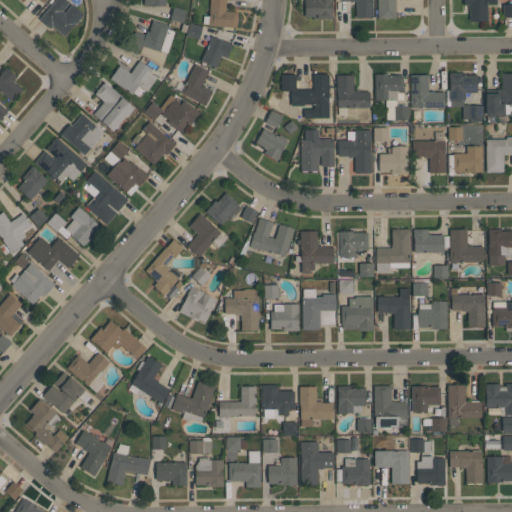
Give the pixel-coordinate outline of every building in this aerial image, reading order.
[(63,36),(52,26),(49,29),(38,19),(53,0),(65,0),(68,2),(61,10),(64,12),(71,4),(82,14),(63,36)] [(235,27),(207,25),(209,0),(225,0),(225,11),(237,12),(237,15),(237,24),(236,24),(235,27)] [(304,17),(304,0),(332,0),(332,19),(316,19),(316,17),(304,17)] [(371,0),(372,17),(355,17),(355,1),(350,1),(349,0),(371,0)] [(395,0),(395,19),(377,19),(376,0),(395,0)] [(486,20),(469,21),(469,8),(468,8),(468,5),(463,5),(463,0),(496,0),(496,4),(486,4),(486,20)] [(511,17),(502,17),(502,4),(511,4),(511,17)] [(169,20),(173,6),(186,9),(182,23),(169,20)] [(129,46),(134,31),(144,34),(146,30),(148,30),(152,20),(168,25),(167,29),(173,31),(166,52),(160,50),(160,51),(142,46),(141,50),(129,46)] [(185,36),(188,23),(201,26),(198,39),(185,36)] [(200,61),(200,59),(195,57),(204,34),(210,36),(211,35),(224,41),(224,40),(232,43),(226,58),(220,55),(215,67),(200,61)] [(129,72),(138,60),(150,68),(148,71),(156,77),(146,91),(138,85),(131,94),(109,78),(119,65),(129,72)] [(208,71),(201,86),(212,91),(204,105),(180,92),(194,64),(208,71)] [(11,101),(0,91),(0,74),(1,73),(0,72),(5,66),(16,76),(13,81),(15,83),(15,84),(21,89),(11,101)] [(464,99),(463,99),(463,104),(463,106),(450,106),(450,99),(448,99),(448,72),(464,72),(464,74),(476,74),(476,92),(464,92),(464,99)] [(402,92),(397,92),(397,90),(387,90),(387,100),(374,100),(374,73),(388,73),(388,75),(402,75),(402,92)] [(511,73),(511,104),(504,104),(504,115),(485,116),(484,93),(496,93),(496,89),(501,89),(501,73),(511,73)] [(327,74),(328,118),(303,118),(302,109),(312,109),(312,105),(291,105),(290,90),(280,90),(280,75),(295,75),(295,90),(312,90),(312,74),(327,74)] [(337,108),(337,93),(336,93),(336,75),(353,75),(353,90),(359,90),(359,91),(369,91),(369,107),(337,108)] [(409,75),(427,75),(427,91),(433,91),(433,92),(443,92),(443,107),(410,108),(409,75)] [(102,101),(93,94),(102,83),(103,84),(104,82),(134,108),(126,118),(125,117),(112,132),(91,114),(102,101)] [(159,107),(169,94),(180,102),(178,104),(179,104),(183,99),(199,112),(190,124),(187,122),(180,132),(167,122),(169,120),(161,114),(162,112),(160,111),(153,120),(143,111),(152,101),(159,107)] [(481,122),(469,122),(468,119),(462,119),(461,106),(463,106),(463,105),(468,104),(468,105),(482,105),(482,118),(481,118),(481,122)] [(393,106),(408,106),(408,119),(394,119),(393,106)] [(282,116),(276,128),(264,122),(270,110),(282,116)] [(81,113),(103,132),(83,155),(59,134),(69,123),(71,125),(81,113)] [(133,148),(146,133),(141,130),(148,122),(174,144),(165,154),(164,153),(153,165),(133,148)] [(461,139),(447,140),(447,127),(461,127),(461,139)] [(276,160),(264,153),(266,149),(255,143),(263,128),(278,135),(279,134),(286,138),(285,139),(287,140),(276,160)] [(372,141),(372,128),(387,128),(387,141),(372,141)] [(333,138),(333,166),(320,166),(320,155),(317,155),(317,170),(300,170),(299,139),(303,139),(303,129),(318,129),(318,138),(333,138)] [(337,156),(337,140),(354,139),(354,130),(370,130),(370,172),(354,172),(354,157),(351,157),(351,156),(337,156)] [(485,139),(505,139),(505,136),(511,136),(511,153),(503,153),(503,172),(485,172),(485,139)] [(87,164),(72,181),(66,176),(60,183),(45,171),(44,171),(33,162),(43,150),(53,158),(55,157),(45,149),(56,137),(87,164)] [(128,149),(119,159),(109,151),(118,140),(128,149)] [(444,140),(445,172),(428,173),(428,158),(422,158),(422,156),(412,156),(412,141),(444,140)] [(407,146),(407,173),(390,173),(390,172),(378,172),(378,153),(391,153),(391,146),(407,146)] [(481,146),(481,171),(465,171),(452,171),(452,153),(466,153),(466,146),(481,146)] [(105,175),(118,160),(120,162),(124,158),(129,163),(131,161),(148,176),(138,187),(134,183),(131,186),(130,186),(125,192),(105,175)] [(29,200),(16,188),(23,180),(21,177),(31,165),(35,168),(34,169),(46,180),(29,200)] [(127,199),(117,211),(107,203),(106,205),(116,213),(106,224),(85,206),(98,191),(85,180),(94,171),(127,199)] [(238,204),(237,205),(241,208),(230,221),(226,218),(220,225),(205,211),(215,200),(217,201),(224,192),(238,204)] [(245,205),(257,211),(251,223),(239,217),(245,205)] [(100,226),(83,246),(69,234),(70,234),(64,228),(72,219),(69,216),(77,207),(100,226)] [(22,213),(30,225),(21,231),(25,236),(20,240),(23,244),(10,253),(0,238),(0,212),(2,211),(9,222),(22,213)] [(64,221),(55,231),(46,223),(55,212),(64,221)] [(217,248),(210,243),(198,257),(186,246),(197,233),(188,226),(199,213),(209,222),(226,238),(217,248)] [(293,228),(284,257),(260,249),(260,250),(248,247),(253,232),(254,232),(258,218),(272,222),(267,236),(274,238),(279,224),(293,228)] [(375,248),(391,248),(391,229),(409,229),(409,262),(408,262),(408,267),(389,267),(389,272),(375,272),(375,248)] [(412,229),(427,229),(427,234),(430,234),(430,235),(442,235),(442,252),(413,252),(413,239),(412,239),(412,229)] [(448,229),(466,229),(466,245),(472,245),(472,246),(482,246),(483,262),(449,262),(448,229)] [(489,265),(488,255),(487,255),(487,229),(503,229),(503,231),(511,231),(511,255),(504,255),(504,265),(489,265)] [(333,263),(313,263),(314,270),(311,270),(311,273),(300,274),(299,231),(316,231),(316,246),(322,246),(322,247),(332,247),(333,263)] [(339,257),(338,231),(354,231),(354,233),(367,232),(367,250),(354,250),(354,257),(339,257)] [(58,259),(48,271),(26,252),(39,236),(50,246),(58,237),(78,255),(67,267),(58,259)] [(183,248),(174,259),(172,257),(164,267),(178,278),(177,279),(182,283),(170,298),(165,294),(164,295),(153,285),(156,282),(154,280),(155,279),(144,270),(164,247),(165,248),(172,239),(183,248)] [(28,261),(22,268),(13,261),(20,254),(28,261)] [(10,285),(12,283),(9,280),(15,273),(19,276),(30,263),(54,284),(45,294),(44,294),(41,297),(40,295),(32,305),(10,285)] [(373,276),(359,276),(358,263),(372,263),(373,276)] [(432,278),(432,265),(447,265),(447,278),(432,278)] [(190,277),(199,266),(210,276),(201,286),(190,277)] [(352,294),(337,294),(337,281),(338,281),(338,280),(351,280),(351,281),(352,281),(352,294)] [(486,296),(486,282),(500,282),(500,296),(486,296)] [(426,295),(411,295),(411,283),(426,283),(426,295)] [(263,298),(263,285),(277,284),(277,297),(263,298)] [(196,321),(178,311),(187,294),(186,293),(190,286),(216,299),(204,323),(197,319),(196,321)] [(232,290),(243,290),(243,289),(256,288),(256,297),(257,297),(258,330),(240,330),(240,314),(224,314),(223,298),(232,297),(232,290)] [(301,296),(302,296),(302,289),(314,289),(314,296),(322,296),(322,294),(335,294),(335,310),(334,310),(334,324),(319,324),(319,329),(301,329),(301,296)] [(376,297),(399,296),(399,289),(408,289),(408,328),(393,328),(393,313),(387,313),(387,312),(376,312),(376,297)] [(0,302),(9,292),(22,303),(11,316),(20,324),(9,336),(0,328),(0,302)] [(483,294),(484,327),(467,327),(467,311),(461,311),(461,310),(450,310),(450,294),(483,294)] [(372,297),(372,330),(357,331),(357,330),(341,330),(340,306),(348,306),(348,298),(354,298),(354,297),(372,297)] [(446,328),(429,328),(429,327),(417,327),(417,309),(430,309),(430,301),(446,301),(446,328)] [(511,331),(504,331),(504,327),(491,327),(491,309),(492,309),(492,302),(511,302),(511,331)] [(298,304),(298,314),(297,314),(297,326),(298,326),(298,330),(282,330),(282,329),(270,329),(269,311),(282,311),(282,305),(283,305),(283,304),(298,304)] [(119,345),(115,349),(111,346),(106,353),(90,339),(100,327),(102,328),(109,320),(121,330),(123,328),(137,340),(137,341),(145,348),(136,358),(127,350),(127,351),(119,345)] [(2,353),(0,351),(0,335),(1,334),(11,343),(2,353)] [(66,367),(77,354),(87,363),(97,352),(109,362),(100,372),(100,371),(87,386),(66,367)] [(158,381),(158,382),(164,386),(164,387),(168,390),(160,402),(130,384),(146,356),(161,365),(153,378),(158,381)] [(83,389),(63,413),(52,403),(51,404),(41,396),(52,384),(60,391),(61,390),(53,383),(63,371),(83,389)] [(203,418),(201,417),(200,422),(188,418),(187,421),(181,419),(183,413),(170,409),(176,393),(190,398),(197,380),(214,386),(203,418)] [(447,418),(446,385),(463,384),(464,402),(480,402),(481,417),(447,418)] [(511,384),(511,414),(504,414),(504,407),(485,407),(485,391),(484,391),(484,384),(499,384),(499,387),(505,387),(505,384),(511,384)] [(277,391),(293,391),(294,410),(288,410),(288,414),(277,414),(277,410),(261,410),(261,385),(277,385),(277,391)] [(336,412),(336,385),(351,385),(351,388),(364,388),(365,405),(351,405),(351,412),(336,412)] [(406,427),(375,428),(374,417),(373,417),(373,385),(390,385),(390,401),(395,401),(395,402),(406,402),(406,427)] [(439,387),(439,404),(427,405),(427,412),(411,412),(410,386),(425,385),(425,387),(439,387)] [(255,386),(255,404),(254,404),(254,415),(230,416),(230,417),(218,417),(218,401),(240,401),(239,386),(255,386)] [(300,426),(300,419),(299,419),(299,404),(298,404),(298,386),(315,386),(315,402),(321,401),(321,403),(331,403),(332,419),(311,419),(311,426),(300,426)] [(68,437),(54,453),(33,435),(36,432),(25,423),(34,413),(30,410),(39,399),(44,403),(43,404),(54,414),(43,427),(52,435),(54,433),(54,434),(59,428),(68,437)] [(511,431),(502,432),(501,417),(511,417),(511,431)] [(430,431),(430,418),(444,418),(444,431),(430,431)] [(356,432),(356,419),(370,419),(370,432),(356,432)] [(282,435),(282,422),(296,422),(296,435),(282,435)] [(75,443),(82,430),(110,447),(93,474),(80,466),(88,453),(83,450),(83,448),(75,443)] [(502,436),(511,435),(511,450),(501,450),(502,436)] [(165,449),(151,449),(151,436),(165,436),(165,449)] [(225,438),(226,438),(226,436),(239,436),(239,438),(239,450),(225,450),(225,438)] [(276,439),(276,452),(261,452),(261,439),(276,439)] [(350,452),(335,452),(336,439),(350,440),(350,452)] [(424,439),(424,451),(409,452),(409,439),(424,439)] [(188,440),(202,440),(202,453),(188,453),(188,440)] [(317,442),(317,452),(333,452),(333,467),(322,467),(322,468),(317,468),(317,484),(300,484),(300,442),(317,442)] [(407,450),(408,483),(390,483),(390,467),(373,467),(373,451),(407,450)] [(448,451),(481,450),(481,465),(482,465),(482,483),(465,483),(465,468),(459,468),(459,467),(448,467),(448,451)] [(260,487),(245,487),(245,481),(228,481),(228,463),(247,462),(247,451),(258,451),(259,461),(260,461),(260,487)] [(105,481),(109,466),(113,452),(137,458),(137,456),(150,459),(146,475),(125,470),(121,485),(105,481)] [(510,455),(510,462),(511,462),(511,480),(502,480),(502,482),(486,482),(486,457),(501,457),(501,455),(510,455)] [(296,485),(281,485),(281,483),(267,483),(267,465),(280,465),(280,456),(296,456),(296,485)] [(444,457),(444,468),(443,468),(443,480),(444,480),(444,484),(429,485),(429,483),(416,483),(415,461),(420,461),(420,456),(432,456),(432,457),(444,457)] [(198,460),(198,458),(208,457),(208,460),(222,460),(222,482),(223,486),(207,486),(207,484),(194,484),(194,466),(198,460)] [(369,459),(369,484),(354,484),(354,483),(341,483),(340,466),(344,466),(344,458),(354,458),(354,459),(369,459)] [(185,485),(171,485),(171,480),(155,480),(155,462),(185,461),(185,485)] [(22,489),(14,500),(4,491),(12,481),(22,489)] [(44,511),(13,511),(22,497),(36,506),(35,507),(44,511)]
